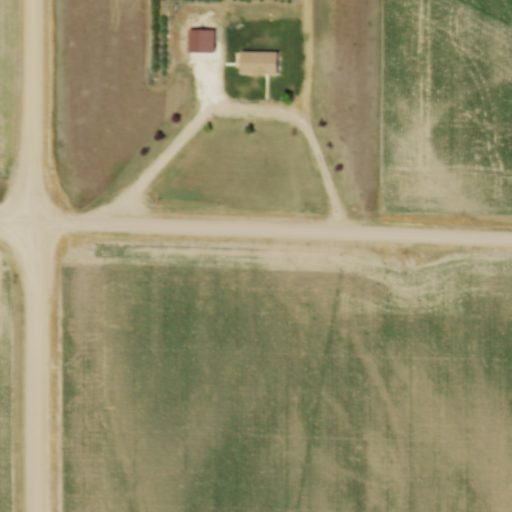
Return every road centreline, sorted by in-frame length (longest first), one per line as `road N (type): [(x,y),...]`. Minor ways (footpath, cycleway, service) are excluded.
road 1 (residential): [(33,511),(31,0)]
road 2 (residential): [(31,222),(511,237)]
